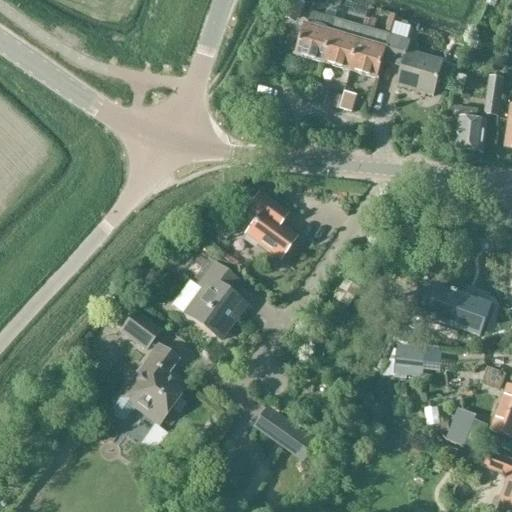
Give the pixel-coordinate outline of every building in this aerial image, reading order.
[(293,0),(292,0),(284,20),(296,25),(305,5),(293,0)] [(323,64),(336,21),(311,14),(307,26),(304,26),(295,56),(323,64)] [(350,72),(363,29),(336,21),(323,64),(350,72)] [(382,62),(390,37),(363,29),(350,72),(377,80),(383,62),(382,62)] [(411,43),(390,37),(382,62),(383,62),(402,68),(396,87),(433,98),(443,63),(408,52),(411,43)] [(463,97),(467,78),(458,76),(453,95),(463,97)] [(505,81),(489,78),(484,116),(499,119),(505,81)] [(351,86),(345,105),(358,109),(364,90),(351,86)] [(483,155),(485,138),(487,123),(476,122),(477,112),(455,109),(451,136),(457,137),(455,151),(483,155)] [(249,192),(234,183),(226,195),(240,204),(249,192)] [(245,237),(279,261),(296,239),(279,226),(287,215),(260,195),(247,213),(257,220),(245,237)] [(415,242),(417,229),(402,227),(400,240),(415,242)] [(184,256),(188,258),(191,261),(201,248),(193,243),(184,256)] [(189,320),(215,339),(233,314),(238,318),(246,307),(228,294),(237,282),(214,266),(198,288),(207,295),(189,320)] [(361,291),(353,286),(345,281),(333,300),(348,311),(361,291)] [(491,308),(434,287),(431,295),(420,291),(410,318),(411,318),(411,317),(437,326),(438,324),(480,339),(491,308)] [(135,312),(127,324),(119,334),(145,354),(161,332),(135,312)] [(424,379),(426,351),(398,347),(398,351),(394,351),(383,377),(406,380),(406,378),(424,379)] [(131,385),(119,400),(111,411),(111,415),(120,421),(126,420),(133,410),(135,412),(137,410),(159,427),(186,390),(168,376),(177,364),(159,349),(132,386),(131,385)] [(499,391),(504,378),(493,374),(488,387),(499,391)] [(511,387),(508,386),(499,409),(491,432),(511,440),(511,387)] [(305,436),(269,408),(253,429),(290,457),(305,436)] [(476,417),(457,410),(446,442),(465,448),(476,417)] [(445,425),(443,411),(429,414),(432,436),(449,433),(447,425),(445,425)] [(167,437),(153,426),(139,446),(153,456),(167,437)] [(502,511),(511,511),(511,463),(487,455),(483,467),(510,477),(501,500),(506,502),(502,511)]
